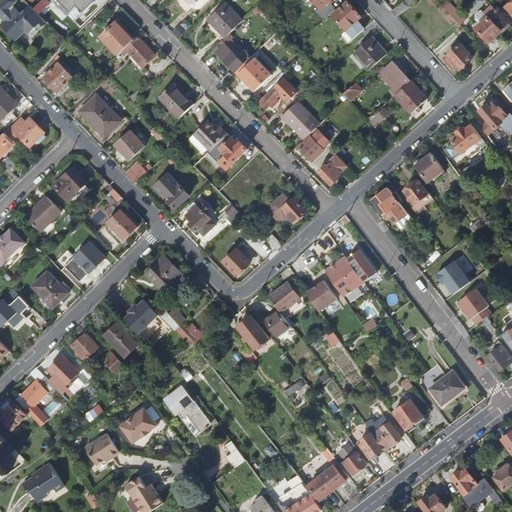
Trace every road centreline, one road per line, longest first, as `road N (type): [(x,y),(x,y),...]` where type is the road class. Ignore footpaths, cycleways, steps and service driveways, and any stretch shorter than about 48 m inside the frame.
road 1 (unclassified): [(127,0),(335,211)]
road 2 (unclassified): [(350,197),(506,401)]
road 3 (unclassified): [(0,389),(165,228)]
road 4 (tertiary): [(360,511),(506,401)]
road 5 (unclassified): [(350,197),(459,99)]
road 6 (unclassified): [(370,0),(459,99)]
road 7 (unclassified): [(235,295),(335,211)]
road 8 (residential): [(77,137),(165,228)]
